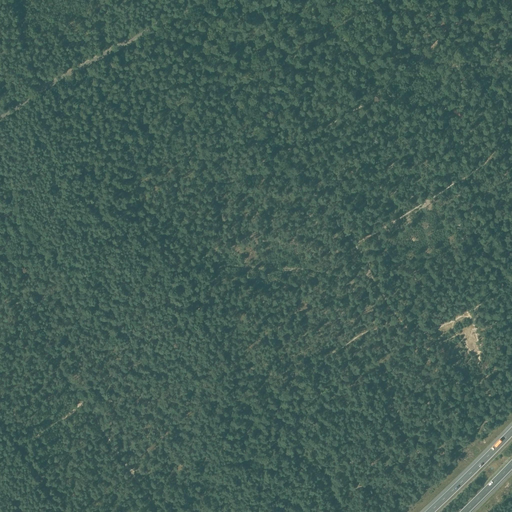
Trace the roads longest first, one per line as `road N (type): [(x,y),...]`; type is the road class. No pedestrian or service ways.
road 1 (unclassified): [(0,119),(204,0)]
road 2 (track): [(287,154),(415,79),(418,61),(448,27)]
road 3 (track): [(511,258),(467,179),(443,105),(418,73)]
road 4 (track): [(511,124),(479,167),(353,243)]
road 5 (track): [(511,130),(431,0)]
